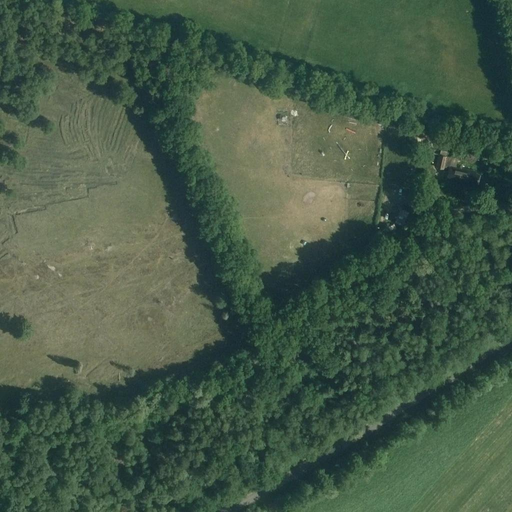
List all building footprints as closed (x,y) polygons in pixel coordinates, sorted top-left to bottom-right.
[(143,83),(147,95),(153,92),(149,81),(143,83)] [(431,123),(434,115),(423,111),(422,115),(418,114),(416,119),(418,120),(417,122),(425,125),(426,121),(431,123)] [(430,130),(417,128),(415,143),(428,145),(430,130)] [(447,180),(477,187),(480,175),(471,173),(471,170),(449,165),(451,158),(439,155),(437,166),(449,169),(447,180)] [(424,170),(427,158),(420,157),(417,169),(424,170)]
